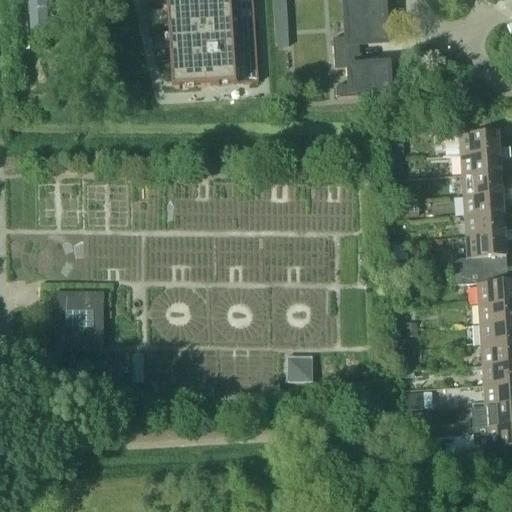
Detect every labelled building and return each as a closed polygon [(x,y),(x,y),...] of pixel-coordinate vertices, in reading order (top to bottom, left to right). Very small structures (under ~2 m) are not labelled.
[(42,0),(33,0),(30,0),(32,37),(45,37),(42,0)] [(168,0),(174,89),(258,84),(252,0),(168,0)] [(271,0),(272,16),(284,15),(283,0),(271,0)] [(368,38),(368,45),(385,44),(381,0),(343,0),(346,39),(368,38)] [(273,33),(274,49),(286,48),(285,32),(273,33)] [(368,38),(346,39),(332,40),(334,71),(348,70),(349,87),(335,88),(336,100),(357,99),(357,94),(388,92),(386,67),(370,67),(369,57),(371,57),(371,56),(369,56),(368,45),(368,38)] [(278,92),(279,104),(291,104),(291,91),(278,92)] [(445,159),(460,158),(498,156),(498,150),(497,134),(474,136),(473,123),(443,125),(444,138),(445,159)] [(401,146),(387,147),(388,160),(402,160),(401,146)] [(509,150),(498,150),(498,156),(460,158),(461,179),(499,176),(498,160),(510,159),(509,150)] [(388,169),(388,180),(396,180),(396,169),(388,169)] [(461,179),(463,199),(501,196),(501,192),(499,176),(461,179)] [(463,199),(464,219),(502,217),(501,201),(511,200),(511,191),(501,192),(501,196),(463,199)] [(416,207),(396,208),(397,220),(417,219),(416,207)] [(133,251),(134,278),(152,278),(151,257),(161,257),(160,223),(147,223),(136,223),(136,210),(122,210),(122,230),(118,230),(118,251),(133,251)] [(464,219),(465,240),(504,237),(504,243),(511,242),(511,232),(503,233),(502,217),(464,219)] [(452,262),(453,275),(483,273),(482,260),(505,259),(504,243),(504,237),(465,240),(467,261),(452,262)] [(476,286),(478,307),(511,304),(511,283),(505,284),(505,272),(506,272),(506,271),(483,273),(453,275),(453,287),(476,286)] [(54,340),(102,340),(103,295),(54,295),(54,340)] [(511,304),(478,307),(479,327),(511,325),(511,304)] [(511,325),(479,327),(480,348),(511,345),(511,325)] [(511,345),(480,348),(482,368),(511,366),(511,345)] [(511,366),(482,368),(483,388),(511,386),(511,366)] [(511,386),(483,388),(484,409),(511,407),(511,386)] [(421,396),(402,397),(403,413),(422,412),(421,396)] [(511,407),(484,409),(486,429),(511,427),(511,407)] [(511,427),(486,429),(487,450),(472,451),(473,464),(503,462),(502,450),(511,448),(511,427)]
